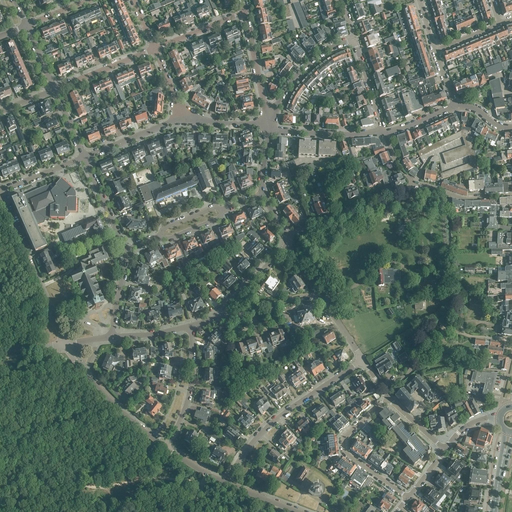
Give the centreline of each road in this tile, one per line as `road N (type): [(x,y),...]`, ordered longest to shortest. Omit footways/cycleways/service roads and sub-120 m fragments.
road 1 (residential): [(224,482),(271,419),(360,358)]
road 2 (residential): [(407,497),(342,448),(343,437),(389,397)]
road 3 (residential): [(411,182),(284,241)]
road 4 (residential): [(53,318),(0,196)]
road 5 (residential): [(269,130),(290,80),(353,39)]
road 6 (residential): [(166,447),(189,393),(191,325)]
road 7 (residential): [(269,130),(244,11)]
